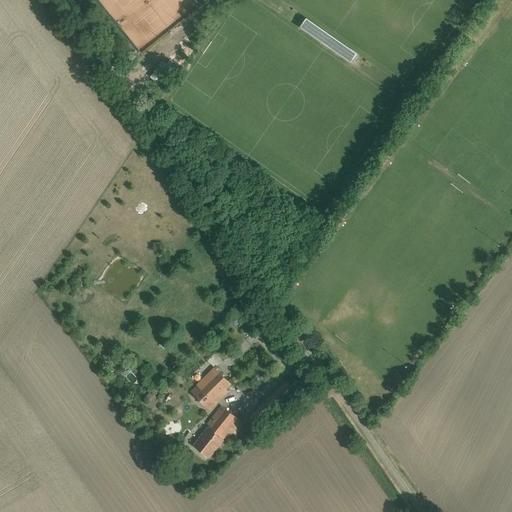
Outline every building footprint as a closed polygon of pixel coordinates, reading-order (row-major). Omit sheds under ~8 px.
[(160,64),(147,81),(161,91),(173,74),(160,64)] [(201,246),(194,251),(199,258),(206,253),(201,246)] [(187,395),(206,414),(229,390),(210,372),(187,395)] [(284,385),(247,421),(257,431),(294,395),(284,385)] [(219,411),(190,450),(206,461),(234,422),(219,411)]
